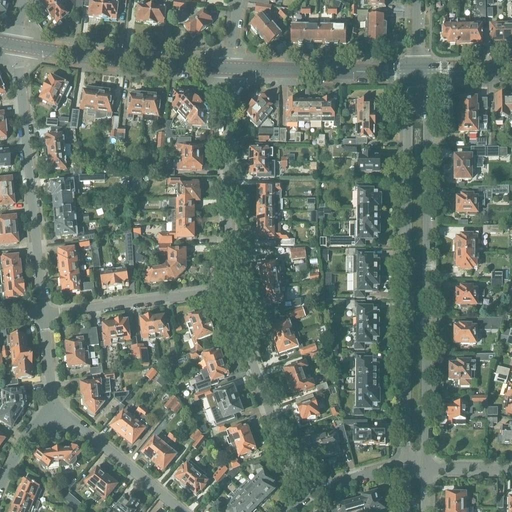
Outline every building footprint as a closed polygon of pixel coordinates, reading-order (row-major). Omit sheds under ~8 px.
[(47,0),(42,5),(45,8),(43,9),(48,15),(63,4),(66,2),(64,0),(47,0)] [(85,0),(84,8),(90,8),(89,17),(93,18),(102,19),(104,2),(104,0),(85,0)] [(104,0),(104,2),(102,19),(112,20),(116,20),(118,4),(120,4),(120,0),(104,0)] [(486,0),(476,0),(477,19),(486,19),(486,0)] [(63,4),(48,15),(53,22),(54,21),(57,25),(68,16),(64,10),(67,8),(63,4)] [(150,25),(152,8),(138,6),(136,23),(141,23),(141,24),(150,25)] [(166,9),(152,8),(150,25),(159,26),(159,25),(164,26),(166,9)] [(277,15),(281,19),(286,14),(283,10),(277,15)] [(192,18),(203,32),(210,27),(209,26),(212,23),(204,12),(198,17),(196,15),(192,18)] [(259,35),(259,36),(275,24),(279,20),(274,13),(269,17),(267,19),(264,15),(251,26),(256,31),(255,33),(257,35),(259,35)] [(365,23),(364,31),(384,31),(384,29),(386,29),(386,25),(385,24),(385,17),(367,17),(367,23),(365,23)] [(197,37),(203,32),(192,18),(189,21),(190,23),(184,27),(192,38),(196,36),(197,37)] [(458,45),(457,21),(448,21),(448,19),(443,19),(443,30),(442,30),(442,31),(443,31),(443,34),(442,34),(442,36),(443,36),(443,38),(449,38),(449,44),(455,44),(455,45),(458,45)] [(466,21),(457,21),(458,45),(459,45),(459,46),(463,46),(463,45),(468,45),(470,45),(470,26),(466,26),(466,21)] [(280,29),(275,24),(259,36),(261,37),(260,39),(262,42),(264,41),(268,47),(282,36),(278,31),(280,29)] [(511,25),(503,26),(503,44),(505,44),(510,44),(510,45),(511,45),(511,25)] [(304,44),(305,26),(291,26),(291,43),(298,44),(299,45),(302,45),(304,44)] [(319,27),(305,26),(304,44),(306,44),(307,45),(311,45),(312,44),(318,44),(319,27)] [(470,26),(470,45),(472,45),(476,45),(476,46),(481,46),(481,44),(483,44),(483,26),(470,26)] [(503,44),(503,26),(490,26),(491,44),(493,44),(493,45),(497,45),(497,44),(501,44),(503,44)] [(319,27),(318,44),(325,44),(326,46),(329,46),(330,44),(332,44),(332,27),(319,27)] [(346,27),(332,27),(332,44),(333,44),(334,46),(337,46),(338,44),(345,44),(346,27)] [(384,31),(364,31),(364,39),(367,39),(367,44),(384,45),(384,38),(386,37),(386,34),(384,33),(384,31)] [(45,88),(44,89),(63,98),(69,86),(50,77),(47,83),(46,83),(44,86),(45,88)] [(57,113),(63,98),(44,89),(39,101),(52,107),(50,110),(57,113)] [(87,116),(96,118),(99,92),(89,90),(89,91),(83,91),(82,96),(81,96),(80,105),(81,105),(80,111),(87,112),(87,116)] [(168,119),(174,119),(174,118),(179,112),(194,98),(197,96),(193,91),(189,95),(183,94),(183,93),(175,92),(173,109),(176,109),(170,115),(168,114),(168,119)] [(108,93),(99,92),(96,118),(95,122),(102,122),(105,121),(107,120),(107,119),(111,119),(112,109),(113,109),(114,101),(113,101),(114,95),(108,94),(108,93)] [(134,116),(143,117),(145,96),(135,95),(135,96),(129,96),(129,101),(128,101),(127,110),(128,110),(127,121),(133,121),(134,116)] [(145,96),(143,117),(143,123),(158,124),(159,112),(160,113),(161,104),(160,104),(161,98),(155,98),(155,97),(145,96)] [(252,103),(252,104),(267,118),(273,112),(270,110),(273,107),(261,96),(258,99),(257,98),(256,99),(255,98),(251,102),(252,103)] [(487,102),(487,111),(487,115),(492,115),(492,109),(494,109),(495,123),(503,123),(503,119),(508,119),(508,96),(494,96),(495,104),(493,104),(493,102),(487,102)] [(179,112),(188,121),(202,108),(203,107),(194,98),(179,112)] [(459,118),(460,118),(477,118),(478,111),(487,111),(487,102),(487,100),(476,99),(461,99),(461,108),(459,108),(459,110),(458,111),(458,115),(459,116),(459,118)] [(285,124),(298,124),(298,102),(298,101),(287,100),(287,104),(286,104),(285,124)] [(298,124),(309,124),(309,102),(303,102),(303,101),(300,101),(300,102),(298,102),(298,124)] [(309,124),(322,124),(322,101),(322,102),(319,102),(319,101),(316,101),(316,102),(309,102),(309,124)] [(322,101),(322,124),(331,124),(331,119),(334,119),(334,118),(334,105),(332,105),(332,101),(322,101)] [(355,114),(357,115),(375,115),(375,114),(376,112),(376,109),(375,107),(375,102),(370,102),(370,101),(355,101),(355,114)] [(261,124),(267,118),(252,104),(251,104),(250,104),(246,107),(248,109),(247,110),(247,111),(244,114),(256,124),(258,122),(261,124)] [(178,131),(186,131),(191,131),(191,128),(207,128),(207,119),(206,119),(206,112),(202,108),(188,121),(178,131)] [(71,125),(70,129),(77,130),(79,113),(73,112),(71,125)] [(357,115),(357,127),(375,127),(375,125),(376,125),(376,121),(375,120),(375,115),(357,115)] [(487,118),(477,118),(460,118),(460,125),(458,126),(458,130),(460,131),(460,133),(468,133),(468,135),(477,135),(477,126),(487,126),(487,118)] [(66,124),(68,125),(69,120),(58,119),(58,122),(47,121),(46,126),(59,127),(65,128),(66,124)] [(170,133),(170,130),(170,128),(174,119),(168,119),(166,119),(165,133),(170,133)] [(375,128),(375,127),(357,127),(355,127),(355,135),(357,135),(357,146),(368,146),(368,140),(370,140),(370,139),(374,139),(374,134),(375,134),(376,132),(376,129),(375,128)] [(46,147),(46,148),(64,146),(62,131),(51,130),(52,136),(51,136),(51,137),(46,137),(47,141),(46,141),(46,142),(45,144),(45,146),(46,147)] [(172,139),(172,137),(186,137),(186,131),(178,131),(170,130),(170,133),(170,139),(172,139)] [(259,133),(259,136),(259,142),(274,142),(274,133),(259,133)] [(320,142),(325,142),(325,137),(319,137),(319,141),(316,141),(316,146),(320,146),(320,142)] [(182,152),(182,158),(202,159),(202,156),(203,155),(203,152),(202,150),(202,148),(195,148),(195,145),(192,145),(192,146),(191,146),(191,140),(178,139),(178,152),(182,152)] [(65,158),(64,146),(46,148),(47,149),(48,159),(65,158)] [(357,147),(338,147),(329,147),(329,159),(352,159),(352,154),(356,154),(357,147)] [(470,158),(475,158),(483,158),(493,158),(499,158),(499,148),(493,148),(483,148),(470,148),(470,158)] [(252,159),(252,163),(267,163),(268,158),(270,158),(270,150),(250,150),(250,153),(249,154),(249,156),(250,157),(250,159),(252,159)] [(7,152),(0,152),(0,168),(11,167),(10,160),(8,161),(7,152)] [(470,180),(470,158),(465,158),(465,155),(455,156),(455,163),(455,172),(453,173),(453,178),(455,179),(455,180),(470,180)] [(382,167),(380,165),(380,156),(375,156),(359,156),(358,173),(380,173),(380,172),(382,171),(382,167)] [(66,171),(65,158),(48,159),(48,160),(48,161),(46,161),(47,168),(49,168),(50,172),(54,171),(54,172),(66,171)] [(202,161),(202,159),(182,158),(182,165),(178,165),(178,170),(192,170),(192,171),(195,171),(195,169),(202,169),(202,167),(203,165),(203,162),(202,161)] [(114,165),(100,163),(100,173),(113,174),(114,165)] [(267,175),(267,163),(252,163),(252,167),(250,167),(250,169),(249,170),(249,172),(250,173),(250,175),(267,175)] [(0,193),(13,193),(12,185),(11,185),(10,180),(0,180),(0,193)] [(177,192),(177,200),(194,200),(200,200),(200,195),(202,195),(202,185),(183,185),(182,180),(174,180),(169,180),(169,187),(174,187),(177,187),(177,192)] [(53,197),(74,195),(73,183),(66,184),(66,183),(51,185),(52,190),(52,191),(51,193),(51,196),(53,197)] [(279,200),(284,200),(284,193),(281,193),(281,185),(274,185),(274,187),(257,187),(257,200),(279,200)] [(357,209),(379,209),(380,209),(380,207),(382,206),(382,202),(380,201),(380,192),(373,192),(372,191),(365,192),(365,185),(355,185),(355,193),(357,193),(357,209)] [(468,213),(468,216),(478,216),(478,206),(485,206),(485,200),(492,200),(492,196),(496,196),(501,196),(511,196),(511,187),(491,187),(471,187),(471,196),(464,196),(461,196),(461,197),(462,197),(462,199),(457,199),(457,213),(468,213)] [(0,207),(13,206),(13,201),(14,201),(13,193),(0,193),(0,207)] [(76,208),(74,195),(53,197),(53,198),(54,198),(54,204),(53,205),(53,209),(54,210),(55,212),(76,209),(76,208)] [(194,211),(194,200),(177,200),(160,200),(160,204),(176,204),(176,211),(194,211)] [(279,200),(257,200),(258,212),(279,212),(279,200)] [(56,220),(56,225),(57,225),(75,223),(77,223),(76,209),(55,212),(55,214),(54,216),(54,219),(56,220)] [(357,209),(357,224),(378,224),(378,217),(380,215),(380,212),(379,211),(379,209),(357,209)] [(167,224),(171,224),(194,224),(194,211),(176,211),(176,212),(172,212),(172,220),(167,220),(167,224)] [(279,212),(258,212),(257,224),(279,224),(279,212)] [(0,219),(0,232),(17,231),(16,223),(15,223),(14,218),(0,219)] [(78,229),(77,223),(75,223),(57,225),(56,225),(56,226),(56,227),(54,229),(55,232),(56,233),(57,240),(73,238),(72,237),(78,237),(79,242),(94,240),(93,233),(83,234),(82,229),(78,229)] [(158,234),(158,245),(170,245),(170,239),(179,239),(179,237),(182,237),(182,238),(183,238),(183,239),(184,239),(184,240),(192,240),(193,239),(194,238),(194,237),(194,224),(171,224),(171,234),(158,234)] [(259,239),(260,239),(262,239),(263,239),(264,239),(264,238),(265,238),(265,237),(265,236),(268,236),(268,239),(281,239),(281,240),(283,240),(283,246),(294,246),(294,245),(294,241),(289,240),(289,237),(283,237),(283,234),(279,234),(279,224),(257,224),(257,237),(258,238),(258,239),(259,239)] [(352,224),(352,239),(352,246),(365,246),(365,240),(372,241),(372,240),(378,240),(378,232),(380,230),(380,226),(378,225),(378,224),(357,224),(352,224)] [(483,226),(483,234),(502,234),(502,227),(483,226)] [(17,231),(0,232),(0,246),(17,245),(16,240),(18,240),(17,231)] [(133,271),(133,264),(132,254),(131,236),(125,236),(126,265),(127,271),(133,271)] [(454,244),(454,254),(478,255),(478,236),(471,236),(471,237),(462,237),(462,236),(461,236),(461,239),(457,239),(457,244),(454,244)] [(90,241),(91,250),(93,262),(94,269),(99,268),(95,240),(90,241)] [(90,241),(79,242),(80,249),(81,249),(82,252),(91,250),(90,241)] [(169,251),(169,249),(169,246),(170,246),(170,245),(158,245),(158,246),(155,246),(155,255),(166,255),(168,255),(168,262),(169,263),(185,263),(185,251),(169,251)] [(303,249),(291,250),(293,261),(304,260),(303,249)] [(57,252),(59,265),(60,266),(77,264),(80,263),(78,252),(76,253),(76,250),(57,252)] [(357,258),(357,274),(378,275),(378,273),(380,272),(380,268),(378,267),(378,258),(372,258),(372,257),(365,257),(365,251),(355,251),(349,251),(349,258),(357,258)] [(478,260),(478,255),(454,254),(454,262),(457,262),(457,268),(462,268),(462,270),(460,270),(460,271),(463,271),(471,271),(471,268),(478,268),(478,265),(481,265),(481,260),(478,260)] [(18,256),(0,258),(2,272),(20,271),(20,270),(21,268),(21,265),(19,264),(18,256)] [(186,270),(185,263),(169,263),(168,262),(168,263),(163,268),(164,269),(165,268),(167,270),(169,282),(174,281),(176,283),(176,282),(175,281),(186,270)] [(260,270),(261,279),(280,276),(284,276),(284,275),(281,276),(280,268),(283,268),(282,262),(262,265),(262,270),(260,270)] [(60,273),(61,280),(61,279),(61,280),(79,278),(77,264),(60,266),(59,265),(59,267),(58,269),(58,272),(60,273)] [(121,269),(114,270),(116,288),(125,287),(129,286),(126,268),(126,265),(120,266),(121,269)] [(150,284),(169,282),(167,270),(165,268),(164,269),(163,268),(162,269),(148,271),(148,272),(144,273),(144,277),(149,276),(150,284)] [(107,290),(116,288),(114,270),(100,272),(102,290),(107,289),(107,290)] [(20,271),(2,272),(3,286),(22,284),(21,284),(20,277),(22,276),(21,273),(20,272),(20,271)] [(378,275),(357,274),(353,274),(353,283),(357,283),(357,292),(355,292),(355,299),(365,299),(365,293),(372,293),(372,292),(378,292),(378,283),(380,282),(380,279),(378,277),(378,275)] [(263,288),(263,290),(285,287),(285,286),(282,286),(281,280),(285,280),(284,276),(280,276),(261,279),(262,283),(260,284),(261,288),(263,288)] [(61,279),(61,280),(59,280),(60,288),(63,288),(63,291),(65,293),(68,293),(69,295),(94,292),(93,284),(80,285),(79,278),(61,280),(61,279)] [(510,280),(502,280),(491,280),(491,288),(509,288),(510,280)] [(3,286),(1,286),(2,302),(5,302),(19,300),(18,299),(22,298),(23,298),(24,298),(22,284),(3,286)] [(285,287),(263,290),(264,301),(267,300),(267,305),(287,303),(285,287)] [(477,309),(477,306),(478,306),(478,298),(483,298),(483,291),(471,291),(471,289),(463,289),(463,288),(460,288),(460,289),(461,289),(461,291),(457,291),(456,306),(460,306),(460,308),(477,309)] [(357,310),(356,327),(378,328),(378,325),(380,325),(380,318),(378,318),(378,310),(372,310),(372,309),(364,309),(364,303),(347,302),(347,309),(357,310)] [(302,309),(286,314),(288,320),(294,318),(294,320),(305,317),(302,309)] [(185,319),(189,331),(210,324),(206,312),(195,316),(195,315),(189,317),(185,319)] [(166,316),(153,318),(156,339),(162,339),(169,338),(168,334),(169,334),(168,328),(167,328),(166,316)] [(149,341),(149,340),(156,339),(153,318),(153,317),(145,318),(145,319),(140,320),(143,342),(149,341)] [(479,319),(479,332),(491,332),(491,319),(479,319)] [(131,342),(130,337),(128,322),(123,322),(123,321),(115,322),(115,323),(118,345),(125,344),(125,342),(131,342)] [(112,345),(118,345),(115,323),(103,325),(104,337),(103,337),(104,343),(101,343),(101,347),(112,346),(112,345)] [(211,323),(210,324),(189,331),(195,347),(196,352),(203,350),(200,341),(214,336),(213,332),(214,332),(211,323)] [(274,342),(275,343),(294,336),(289,323),(275,328),(275,326),(270,328),(270,330),(272,336),(271,337),(272,341),(274,342)] [(378,329),(378,328),(356,327),(356,342),(354,342),(354,350),(364,350),(364,344),(372,344),(378,344),(378,335),(379,334),(379,330),(378,329)] [(455,343),(455,344),(475,345),(475,329),(470,329),(470,327),(460,327),(460,329),(455,329),(455,337),(453,339),(453,341),(455,343)] [(65,343),(67,356),(85,354),(84,347),(99,345),(97,330),(81,331),(81,340),(77,341),(77,342),(65,343)] [(25,336),(14,337),(13,337),(12,337),(11,337),(10,337),(8,338),(0,339),(2,352),(7,352),(6,348),(9,347),(9,352),(26,350),(25,336)] [(298,348),(294,336),(275,343),(274,345),(275,349),(277,349),(279,355),(280,355),(280,357),(285,355),(284,353),(298,348)] [(136,337),(130,337),(131,342),(132,347),(135,347),(136,356),(139,356),(137,346),(136,337)] [(176,348),(175,348),(174,340),(169,341),(170,349),(169,349),(170,359),(178,358),(176,348)] [(301,357),(310,354),(317,351),(315,344),(308,347),(299,350),(301,357)] [(144,345),(137,346),(139,356),(142,356),(144,367),(150,366),(147,348),(145,348),(144,345)] [(26,350),(9,352),(11,365),(30,363),(29,349),(26,350)] [(309,354),(312,361),(323,356),(321,350),(309,354)] [(202,357),(207,369),(224,363),(223,362),(224,360),(223,358),(221,357),(219,351),(216,353),(215,352),(202,357)] [(178,365),(191,360),(199,357),(197,352),(190,355),(177,360),(178,365)] [(85,354),(67,356),(66,356),(67,364),(68,369),(90,367),(89,361),(86,361),(85,354)] [(356,362),(356,379),(378,379),(378,377),(379,376),(379,372),(378,371),(378,362),(371,362),(371,361),(364,361),(364,355),(354,354),(354,362),(356,362)] [(285,378),(287,383),(306,377),(304,371),(307,370),(305,362),(296,365),(296,366),(284,371),(286,377),(285,378)] [(30,363),(11,365),(11,371),(14,371),(15,380),(4,381),(5,387),(17,385),(17,380),(31,379),(30,368),(31,368),(30,363)] [(224,365),(224,363),(207,369),(201,372),(205,382),(196,385),(199,393),(200,393),(211,389),(210,387),(218,384),(217,381),(225,378),(224,377),(228,376),(226,370),(227,370),(225,364),(224,365)] [(454,366),(450,366),(450,381),(460,381),(460,386),(470,386),(470,381),(474,381),(474,364),(469,364),(469,363),(458,363),(458,367),(454,367),(454,366)] [(90,369),(90,376),(103,374),(102,365),(98,365),(98,368),(90,369)] [(495,375),(498,375),(507,378),(509,371),(497,367),(495,375)] [(151,381),(157,374),(153,370),(146,377),(151,381)] [(498,375),(496,382),(505,385),(507,378),(498,375)] [(309,382),(306,377),(287,383),(289,389),(291,389),(293,396),(305,391),(306,392),(314,389),(312,381),(309,382)] [(111,392),(110,381),(105,381),(105,379),(101,379),(101,381),(93,382),(93,383),(80,384),(81,397),(82,397),(83,398),(110,396),(110,392),(111,392)] [(356,379),(356,393),(379,393),(379,392),(378,392),(378,391),(379,390),(379,386),(378,385),(378,379),(356,379)] [(316,388),(318,394),(328,390),(326,385),(316,388)] [(218,401),(220,406),(237,400),(235,395),(236,393),(235,391),(233,390),(233,388),(213,396),(214,397),(212,397),(214,403),(218,401)] [(200,393),(199,393),(193,396),(195,400),(202,398),(213,394),(211,389),(200,393)] [(0,406),(4,407),(6,408),(22,407),(22,405),(23,404),(23,401),(21,400),(20,392),(0,394),(0,391),(0,406)] [(129,392),(123,392),(114,392),(114,398),(121,404),(129,395),(129,392)] [(379,395),(379,393),(356,393),(356,409),(354,409),(354,416),(364,416),(364,410),(371,410),(371,409),(379,409),(379,401),(380,400),(380,396),(379,395)] [(110,397),(110,396),(83,398),(83,407),(88,411),(95,416),(105,404),(110,397)] [(300,416),(303,423),(307,422),(316,419),(316,418),(320,417),(318,411),(313,396),(296,401),(298,407),(297,408),(297,409),(296,411),(297,414),(299,415),(300,416)] [(173,397),(164,408),(169,412),(178,401),(173,397)] [(237,400),(220,406),(220,407),(213,409),(206,412),(207,416),(214,413),(215,414),(222,412),(225,419),(241,413),(241,411),(241,409),(240,407),(239,406),(237,400)] [(176,415),(182,407),(178,403),(171,411),(176,415)] [(465,425),(465,414),(469,414),(469,404),(452,404),(452,407),(448,407),(448,406),(447,406),(447,408),(445,410),(445,414),(447,415),(447,418),(448,418),(448,426),(456,426),(465,425)] [(134,422),(137,419),(136,419),(140,414),(140,415),(145,408),(141,405),(130,419),(124,414),(112,428),(113,429),(114,431),(116,433),(117,433),(122,437),(134,422)] [(329,409),(333,418),(340,415),(337,406),(329,409)] [(22,409),(22,407),(6,408),(4,407),(0,413),(0,422),(10,429),(18,415),(19,415),(21,413),(21,411),(22,409)] [(145,408),(140,415),(144,418),(149,412),(145,408)] [(498,408),(487,408),(487,410),(487,416),(497,416),(498,416),(498,408)] [(497,424),(497,416),(487,416),(487,428),(493,428),(493,424),(497,424)] [(142,420),(138,426),(134,422),(122,437),(126,440),(125,441),(130,445),(131,444),(132,445),(148,425),(142,420)] [(212,430),(215,437),(227,433),(227,429),(226,425),(225,425),(212,430)] [(511,426),(510,427),(502,427),(502,430),(501,430),(501,436),(502,436),(502,444),(511,444),(511,445),(511,444),(511,426)] [(226,439),(229,447),(251,439),(251,437),(251,436),(250,434),(249,432),(247,427),(243,428),(243,427),(230,432),(231,437),(226,439)] [(385,445),(385,429),(354,429),(354,443),(361,443),(361,445),(385,445)] [(344,430),(318,437),(323,456),(326,455),(327,456),(338,453),(337,452),(340,452),(337,439),(340,438),(341,442),(347,440),(344,430)] [(190,438),(195,442),(201,435),(196,431),(190,438)] [(154,462),(158,456),(165,448),(162,445),(165,442),(158,436),(143,454),(154,462)] [(206,440),(201,436),(192,447),(197,451),(206,440)] [(323,456),(318,437),(301,441),(307,461),(323,456)] [(251,439),(229,447),(232,455),(237,453),(239,458),(252,453),(252,452),(256,451),(253,445),(254,443),(253,441),(252,440),(251,439)] [(69,449),(58,450),(59,468),(73,467),(76,464),(76,460),(81,453),(74,448),(72,451),(69,449)] [(175,456),(165,448),(158,456),(154,462),(158,466),(158,468),(160,469),(162,469),(163,470),(175,456)] [(49,470),(59,468),(58,450),(46,451),(44,454),(40,451),(34,458),(41,463),(41,467),(45,470),(49,470)] [(226,468),(228,470),(240,466),(238,461),(236,459),(226,462),(226,468)] [(185,489),(200,471),(190,462),(183,469),(183,468),(178,474),(179,474),(175,479),(181,483),(180,484),(180,486),(182,487),(184,488),(184,489),(185,489)] [(257,477),(251,483),(266,499),(267,498),(269,498),(271,496),(271,494),(276,489),(273,484),(263,474),(262,470),(263,469),(261,463),(252,466),(254,472),(256,472),(257,477)] [(228,470),(226,468),(223,465),(212,478),(219,482),(228,470)] [(86,483),(96,492),(107,478),(106,477),(105,478),(103,476),(104,475),(103,474),(103,472),(101,470),(99,471),(97,470),(86,483)] [(211,479),(200,471),(185,489),(186,489),(186,491),(188,492),(190,493),(191,492),(196,497),(200,492),(201,492),(205,487),(205,486),(211,479)] [(225,475),(217,485),(219,487),(228,477),(225,475)] [(69,492),(77,483),(71,478),(63,487),(69,492)] [(107,478),(96,492),(106,500),(117,486),(116,485),(116,482),(113,480),(111,481),(110,480),(109,481),(107,479),(108,478),(107,478)] [(18,493),(18,495),(37,503),(42,492),(40,491),(40,489),(35,487),(35,486),(31,484),(32,483),(24,480),(21,487),(20,488),(18,489),(17,492),(18,493)] [(266,499),(251,483),(241,492),(256,508),(257,507),(259,507),(262,505),(262,503),(266,499)] [(67,493),(59,486),(54,491),(63,499),(67,493)] [(227,496),(232,501),(242,511),(254,511),(256,511),(256,509),(256,508),(241,492),(239,489),(234,494),(232,492),(227,496)] [(74,498),(68,493),(63,500),(69,504),(76,511),(81,504),(74,498)] [(379,511),(385,511),(382,502),(380,503),(377,493),(361,497),(362,500),(363,503),(365,502),(367,511),(379,511)] [(40,503),(37,503),(18,495),(14,502),(13,502),(11,505),(12,507),(12,508),(20,511),(31,511),(32,510),(37,511),(40,503)] [(127,495),(113,511),(134,511),(132,511),(139,503),(137,501),(137,500),(135,498),(133,498),(131,497),(127,495)] [(446,507),(446,508),(466,508),(466,501),(467,501),(467,495),(448,495),(447,496),(447,499),(446,499),(446,501),(445,502),(445,506),(446,507)] [(242,511),(232,501),(225,508),(222,505),(223,504),(219,500),(217,501),(215,499),(210,504),(212,507),(217,511),(218,510),(220,511),(242,511)] [(367,511),(365,502),(363,503),(362,500),(345,505),(343,503),(339,504),(338,506),(331,508),(332,511),(367,511)]
